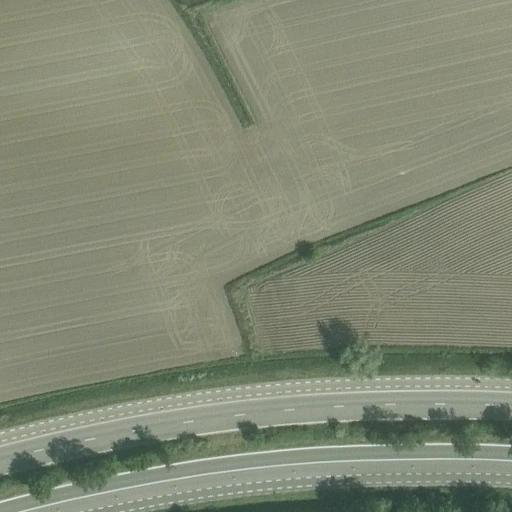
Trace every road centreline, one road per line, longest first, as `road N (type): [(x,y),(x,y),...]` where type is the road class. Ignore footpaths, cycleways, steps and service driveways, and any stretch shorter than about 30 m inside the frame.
road 1 (primary): [(0,506),(144,475),(327,454),(511,453)]
road 2 (primary): [(511,402),(320,401),(142,421),(0,452)]
